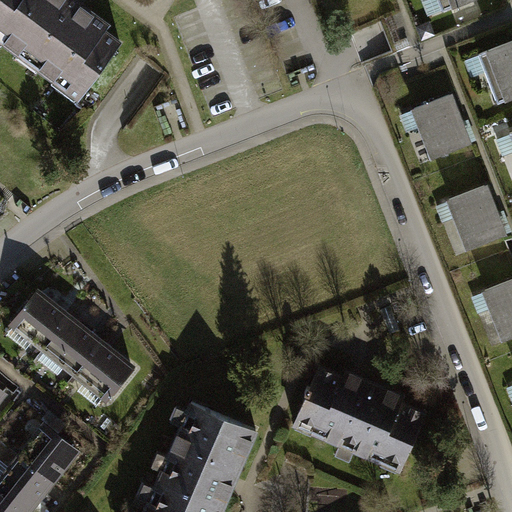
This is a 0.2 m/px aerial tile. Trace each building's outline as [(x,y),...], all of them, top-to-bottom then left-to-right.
[(137,26),(101,0),(0,0),(0,28),(87,93),(137,26)] [(432,0),(438,14),(474,0),(432,0)] [(511,42),(484,53),(503,99),(511,95),(511,42)] [(471,138),(457,96),(410,112),(424,154),(471,138)] [(511,135),(501,140),(511,165),(511,135)] [(487,186),(443,208),(463,249),(507,227),(487,186)] [(511,283),(487,294),(506,337),(511,334),(511,283)] [(40,285),(13,319),(114,399),(141,365),(40,285)] [(321,366),(296,429),(403,472),(429,409),(321,366)] [(0,412),(13,398),(0,386),(0,412)] [(223,511),(261,429),(194,399),(143,511),(223,511)] [(41,423),(0,472),(0,511),(33,511),(80,455),(41,423)] [(310,496),(311,474),(277,473),(276,504),(295,504),(295,496),(310,496)]
